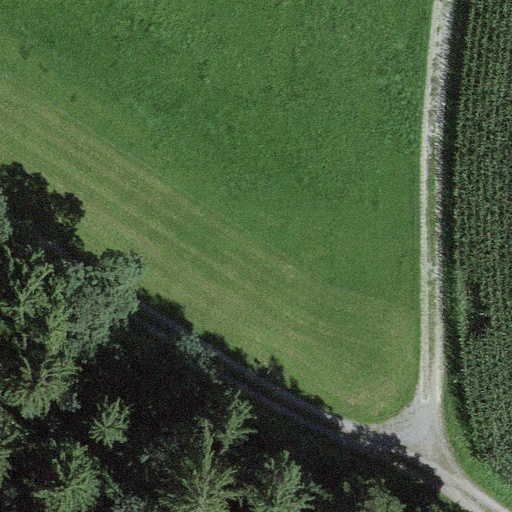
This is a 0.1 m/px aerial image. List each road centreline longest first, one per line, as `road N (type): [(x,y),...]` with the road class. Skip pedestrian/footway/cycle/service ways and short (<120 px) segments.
road 1 (track): [(470,511),(427,483),(423,296),(446,0)]
road 2 (track): [(427,483),(0,226)]
